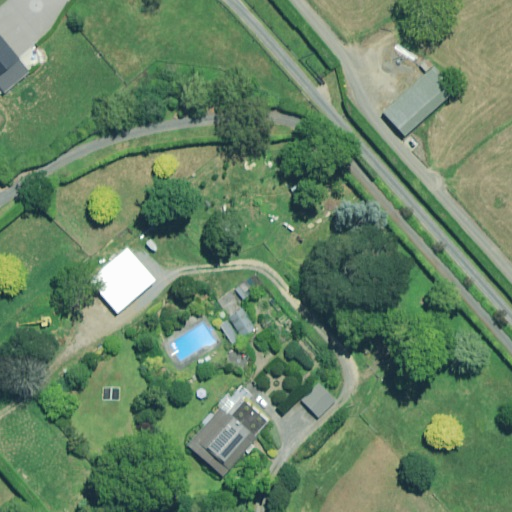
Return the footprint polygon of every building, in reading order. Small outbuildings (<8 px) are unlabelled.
[(0,75),(20,60),(0,34),(0,75)] [(453,92),(432,68),(382,112),(404,136),(453,92)] [(101,268),(103,270),(130,302),(146,289),(119,256),(110,264),(108,262),(101,268)] [(262,288),(255,276),(234,289),(242,301),(262,288)] [(256,329),(242,309),(218,326),(232,345),(256,329)] [(255,437),(268,421),(243,399),(249,392),(238,383),(219,406),(213,413),(211,412),(200,424),(202,426),(185,446),(221,477),(243,451),(247,455),(256,445),(251,441),(255,437)] [(334,402),(318,385),(301,402),(318,419),(334,402)]
